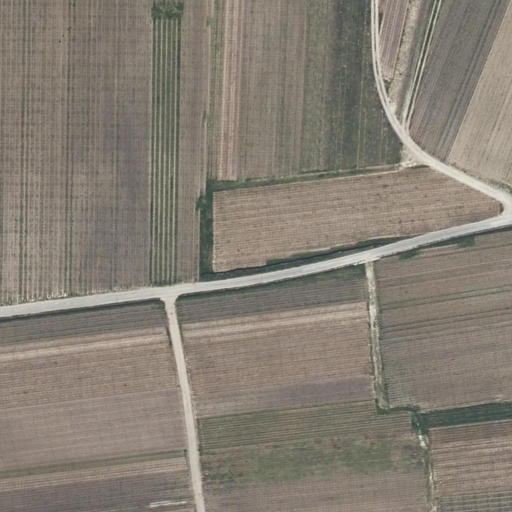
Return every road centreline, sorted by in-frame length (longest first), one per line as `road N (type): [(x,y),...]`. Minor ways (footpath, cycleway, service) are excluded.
road 1 (unclassified): [(0,312),(266,275),(511,220)]
road 2 (track): [(371,0),(371,51),(400,135),(511,206)]
road 3 (track): [(164,290),(199,511)]
road 4 (track): [(437,0),(400,135)]
